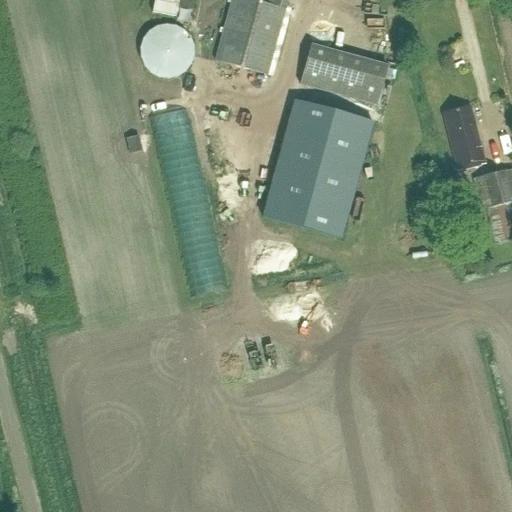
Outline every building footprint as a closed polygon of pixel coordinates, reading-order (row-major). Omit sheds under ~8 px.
[(153,0),(150,13),(173,19),(178,0),(153,0)] [(250,0),(248,0),(231,0),(214,63),(273,79),(294,0),(250,0)] [(193,56),(193,53),(193,51),(193,49),(192,47),(191,44),(190,42),(189,40),(188,38),(187,36),(185,35),(183,33),(182,32),(180,30),(177,29),(175,28),(173,28),(171,27),(168,27),(166,27),(164,27),(162,27),(159,28),(157,28),(155,29),(153,30),(151,32),(149,33),(147,35),(146,36),(144,38),(143,40),(142,42),(141,44),(140,47),(140,49),(140,51),(139,53),(140,56),(140,58),(140,60),(141,63),(142,65),(143,67),(144,69),(146,71),(147,72),(149,74),(151,75),(153,77),(155,78),(157,79),(159,79),(162,80),(164,80),(166,80),(169,80),(171,80),(173,79),(175,79),(177,78),(180,77),(182,75),(183,74),(185,72),(187,71),(188,69),(189,67),(190,65),(191,63),(192,60),(193,58),(193,56)] [(387,68),(310,47),(299,86),(376,107),(387,68)] [(294,101),(261,218),(341,240),(373,123),(294,101)] [(483,164),(469,108),(443,115),(457,171),(483,164)] [(511,170),(474,179),(482,211),(489,210),(497,244),(511,240),(511,170)]
